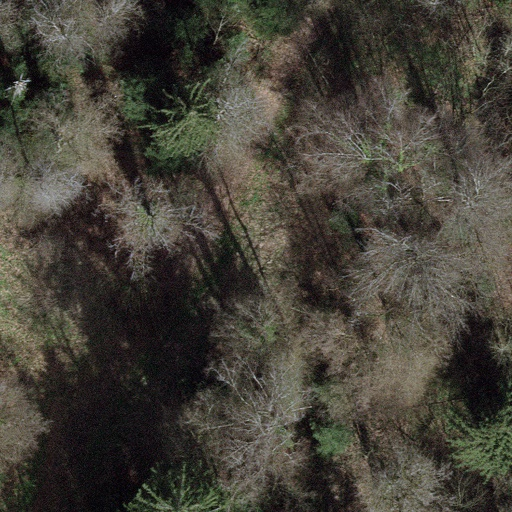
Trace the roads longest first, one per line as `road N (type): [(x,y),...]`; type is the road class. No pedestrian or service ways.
road 1 (track): [(45,511),(77,421),(194,242),(318,0)]
road 2 (track): [(0,324),(77,421)]
